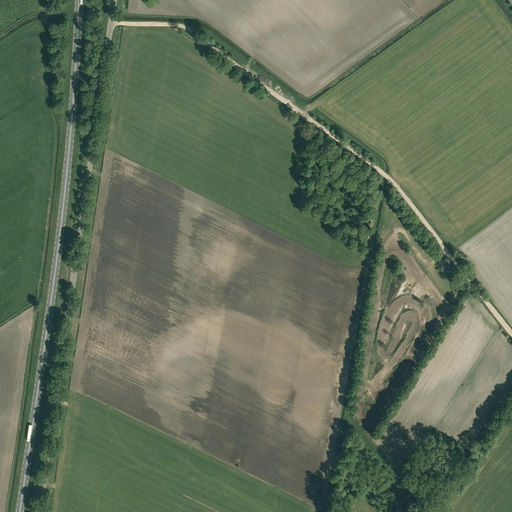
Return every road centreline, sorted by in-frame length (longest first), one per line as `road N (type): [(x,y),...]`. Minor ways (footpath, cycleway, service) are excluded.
road 1 (unclassified): [(111,22),(190,29),(382,172),(511,335)]
road 2 (primary): [(18,511),(62,211),(78,0)]
road 3 (unclassified): [(39,511),(111,22)]
